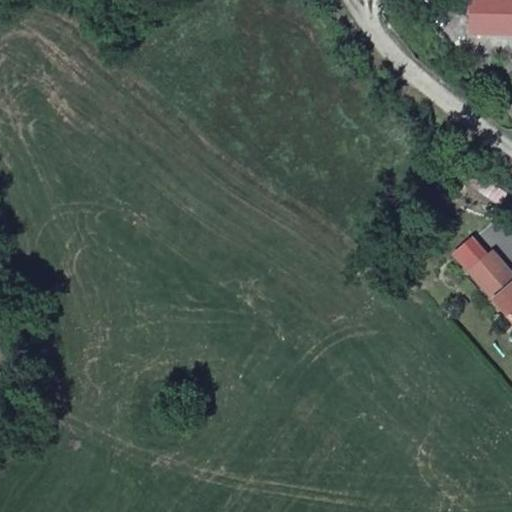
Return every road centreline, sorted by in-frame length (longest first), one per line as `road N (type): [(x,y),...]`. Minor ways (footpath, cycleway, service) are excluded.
road 1 (residential): [(351,0),(437,96),(511,144)]
road 2 (track): [(0,302),(24,380),(15,421),(0,436)]
